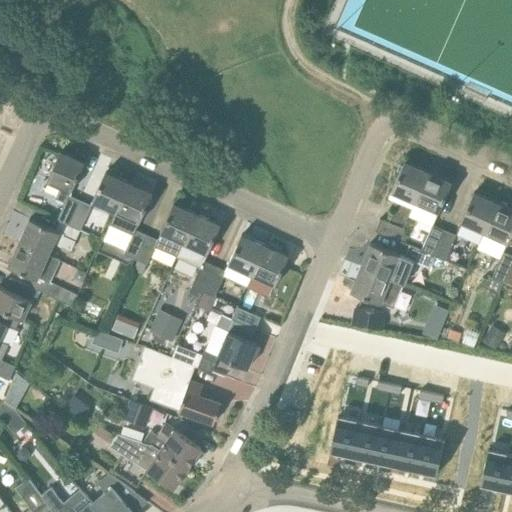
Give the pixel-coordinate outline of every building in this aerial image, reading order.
[(487,96),(465,86),(462,92),(485,102),(487,96)] [(56,220),(60,221),(69,225),(80,200),(69,195),(85,162),(61,151),(47,180),(61,186),(55,198),(64,202),(56,220)] [(415,201),(428,172),(404,161),(391,191),(415,201)] [(92,201),(115,212),(116,212),(129,183),(106,172),(92,201)] [(439,212),(452,183),(428,172),(415,201),(439,212)] [(111,223),(134,233),(136,229),(153,193),(129,183),(116,212),(115,212),(111,223)] [(497,203),(474,192),(461,222),(484,232),(497,203)] [(80,230),(91,205),(80,200),(69,225),(80,230)] [(177,257),(197,214),(174,203),(160,233),(161,233),(158,239),(147,234),(135,259),(147,264),(155,246),(177,257)] [(508,243),(511,233),(511,209),(497,203),(484,232),(508,243)] [(204,261),(221,224),(197,214),(177,257),(199,267),(188,291),(201,297),(204,290),(203,290),(214,266),(204,261)] [(80,230),(69,225),(60,221),(56,230),(30,218),(19,242),(48,255),(48,254),(54,242),(71,250),(80,230)] [(405,230),(380,219),(375,231),(400,242),(405,230)] [(432,225),(421,249),(433,255),(443,230),(432,225)] [(125,254),(135,259),(147,234),(136,229),(134,233),(125,254)] [(455,235),(443,230),(433,255),(434,255),(444,259),(455,235)] [(265,245),(242,234),(228,264),(251,274),(265,245)] [(60,260),(48,254),(48,255),(19,242),(8,265),(53,286),(48,295),(73,306),(78,294),(51,282),(60,260)] [(361,266),(390,278),(395,266),(410,272),(414,261),(429,267),(434,255),(433,255),(421,249),(410,244),(405,257),(370,243),(361,266)] [(251,274),(275,285),(289,256),(265,245),(251,274)] [(511,255),(504,252),(493,276),(504,281),(511,263),(511,255)] [(225,270),(214,266),(203,290),(204,290),(214,295),(225,270)] [(351,291),(393,307),(403,283),(390,278),(361,266),(351,291)] [(488,288),(491,281),(483,278),(480,284),(488,288)] [(0,308),(20,318),(23,320),(37,290),(13,279),(8,290),(0,286),(0,308)] [(439,335),(450,307),(437,302),(426,330),(439,335)] [(231,320),(233,320),(255,331),(261,317),(236,307),(231,320)] [(352,324),(383,330),(387,313),(355,307),(352,324)] [(15,329),(20,318),(0,308),(0,360),(1,361),(8,345),(0,340),(0,336),(6,324),(15,329)] [(150,330),(169,339),(178,319),(159,310),(150,330)] [(141,321),(118,312),(112,328),(134,337),(141,321)] [(233,320),(228,331),(218,354),(248,368),(258,343),(251,340),(255,331),(233,320)] [(492,325),(482,341),(496,349),(506,334),(492,325)] [(461,333),(450,330),(447,339),(458,342),(461,333)] [(97,331),(92,344),(118,353),(122,341),(97,331)] [(195,366),(197,366),(202,354),(177,344),(172,357),(195,366)] [(172,357),(147,347),(134,378),(156,387),(152,400),(179,410),(179,411),(214,423),(221,404),(199,396),(203,386),(189,381),(195,366),(172,357)] [(0,364),(0,377),(8,381),(13,367),(1,362),(0,364)] [(356,377),(355,384),(367,386),(368,379),(356,377)] [(378,382),(376,389),(399,394),(401,387),(378,382)] [(419,391),(418,398),(442,403),(443,396),(419,391)] [(90,406),(73,392),(64,404),(81,416),(90,406)] [(147,427),(153,408),(130,399),(123,418),(147,427)] [(4,403),(0,411),(0,418),(4,420),(14,431),(27,421),(12,406),(4,403)] [(338,415),(330,450),(350,455),(358,419),(338,415)] [(358,419),(350,455),(373,460),(381,424),(358,419)] [(450,420),(445,439),(459,443),(464,423),(450,420)] [(152,444),(187,469),(201,448),(176,430),(175,430),(165,424),(158,436),(150,432),(143,441),(152,444)] [(381,424),(373,460),(394,465),(402,429),(381,424)] [(402,429),(394,465),(415,470),(423,434),(402,429)] [(146,471),(173,489),(187,469),(152,444),(143,441),(118,433),(110,445),(147,470),(146,471)] [(423,434),(415,470),(436,474),(444,439),(423,434)] [(489,449),(480,484),(501,489),(509,453),(489,449)] [(511,453),(509,453),(501,489),(511,491),(511,453)] [(133,511),(125,501),(136,492),(109,473),(98,482),(105,492),(93,502),(91,503),(98,511),(133,511)] [(53,511),(40,494),(41,493),(29,478),(16,487),(31,508),(25,511),(53,511)] [(98,511),(91,503),(93,502),(91,500),(75,511),(72,511),(51,486),(41,493),(40,494),(53,511),(98,511)]
